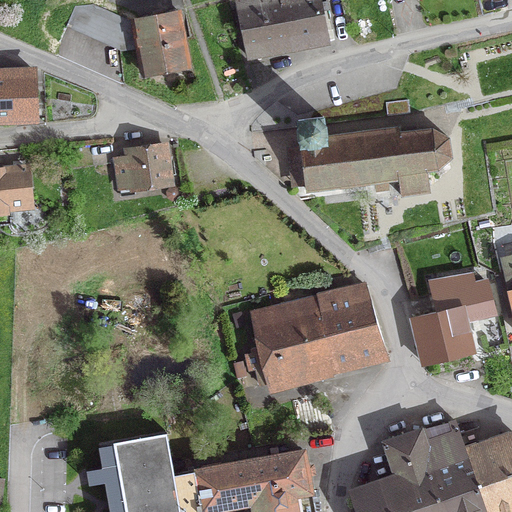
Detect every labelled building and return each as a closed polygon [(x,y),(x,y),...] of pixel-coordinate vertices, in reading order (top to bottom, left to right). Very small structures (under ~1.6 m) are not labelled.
[(317,0),(256,0),(235,4),(245,56),(326,40),(317,0)] [(186,67),(176,13),(132,21),(142,75),(186,67)] [(0,118),(32,117),(31,70),(22,71),(22,77),(0,78),(0,118)] [(324,138),(322,125),(321,118),(296,121),(299,147),(302,168),(305,190),(397,179),(399,196),(428,192),(425,170),(436,169),(449,157),(447,138),(431,130),(398,134),(398,130),(324,138)] [(168,183),(163,147),(126,152),(127,157),(114,159),(118,190),(168,183)] [(27,207),(24,168),(0,170),(0,213),(3,213),(2,209),(27,207)] [(511,269),(505,271),(510,292),(503,294),(506,303),(511,301),(511,269)] [(462,317),(469,316),(492,310),(484,281),(439,293),(443,311),(412,319),(422,363),(470,352),(462,317)] [(291,380),(386,357),(365,287),(274,309),(291,380)] [(267,386),(291,380),(274,309),(249,315),(257,347),(250,349),(251,354),(244,355),(248,371),(254,369),(258,385),(266,383),(267,386)] [(359,511),(484,511),(463,447),(455,423),(385,443),(398,480),(353,495),(359,511)] [(511,432),(511,430),(463,447),(484,511),(496,511),(511,507),(511,432)] [(312,511),(301,452),(249,461),(172,475),(165,433),(112,443),(124,511),(312,511)]
